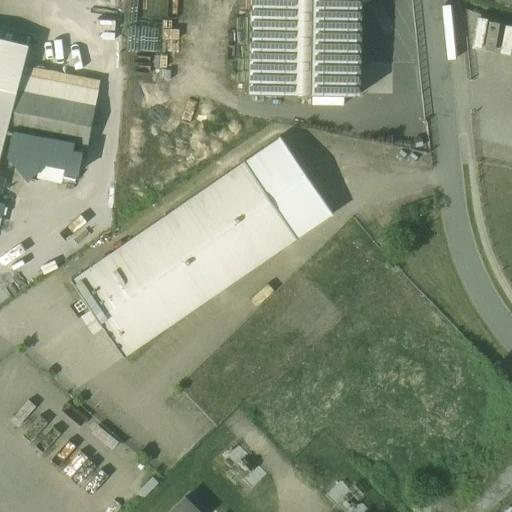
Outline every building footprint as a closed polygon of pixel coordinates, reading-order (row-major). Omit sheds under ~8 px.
[(251,0),(249,92),(361,94),(363,4),(371,0),(251,0)] [(99,90),(21,75),(29,44),(0,37),(0,85),(17,90),(18,91),(96,106),(99,90)] [(17,90),(0,85),(0,158),(7,129),(10,130),(18,91),(17,90)] [(96,106),(18,91),(10,130),(11,130),(75,143),(89,145),(96,106)] [(212,123),(138,97),(132,114),(206,141),(212,123)] [(75,143),(11,130),(10,133),(14,133),(9,155),(29,179),(38,169),(40,162),(67,167),(67,171),(78,173),(83,152),(73,150),(75,143)] [(245,161),(73,279),(73,278),(72,279),(125,357),(126,356),(126,355),(297,237),(298,238),(299,238),(289,223),(256,175),(246,160),(245,160),(245,161)] [(299,216),(266,168),(256,175),(289,223),(299,216)] [(186,497),(171,511),(200,511),(198,509),(204,503),(198,497),(192,503),(186,497)]
